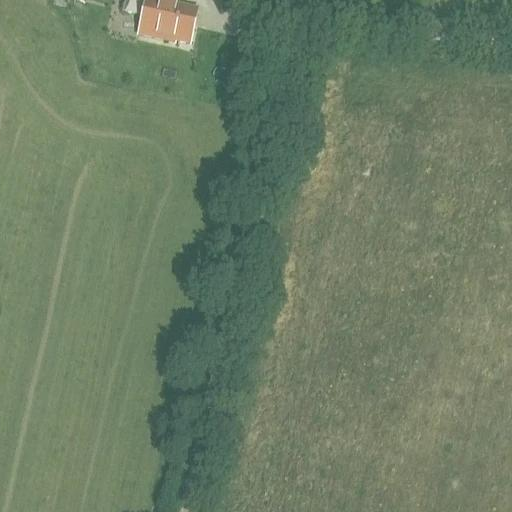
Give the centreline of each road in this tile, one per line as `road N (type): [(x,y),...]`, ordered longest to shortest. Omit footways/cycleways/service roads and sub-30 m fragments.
road 1 (unclassified): [(188,511),(301,0)]
road 2 (track): [(511,42),(296,19)]
